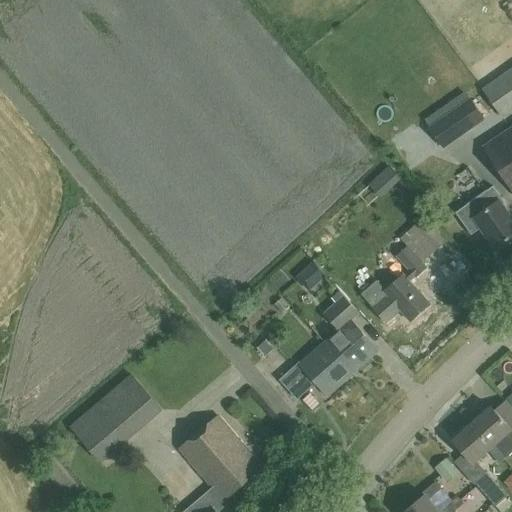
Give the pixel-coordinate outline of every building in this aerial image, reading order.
[(502,119),(511,111),(511,71),(483,91),(502,119)] [(470,101),(429,129),(443,149),(484,120),(470,101)] [(511,128),(482,148),(511,194),(511,128)] [(471,235),(481,228),(496,249),(511,237),(511,220),(502,206),(505,204),(493,186),(456,213),(471,235)] [(413,227),(435,251),(449,238),(427,214),(413,227)] [(416,278),(426,268),(408,247),(397,257),(410,272),(405,276),(404,274),(386,291),(377,281),(361,295),(386,323),(400,310),(411,321),(429,305),(409,282),(415,277),(416,278)] [(308,280),(325,273),(320,259),(303,267),(308,280)] [(340,364),(350,375),(351,374),(349,372),(353,368),(356,370),(358,369),(359,370),(362,370),(372,362),(372,359),(370,357),(378,351),(350,320),(359,313),(340,292),(332,299),(336,304),(325,314),(338,329),(337,330),(338,331),(324,344),(341,363),(340,364)] [(361,314),(372,333),(380,329),(369,310),(361,314)] [(265,339),(256,347),(264,356),(273,349),(265,339)] [(341,363),(324,344),(301,364),(299,363),(280,380),(297,400),(316,383),(327,396),(350,375),(340,364),(341,363)] [(132,376),(71,428),(100,462),(161,410),(132,376)] [(492,447),(495,444),(506,457),(511,451),(511,410),(502,419),(491,407),(472,423),(492,447)] [(175,441),(171,416),(162,417),(165,442),(175,441)] [(213,487),(224,501),(262,468),(218,416),(180,449),(213,487)] [(500,463),(506,457),(495,444),(492,447),(472,423),(452,441),(473,464),(489,450),(500,463)] [(446,458),(434,468),(446,483),(459,473),(446,458)] [(495,508),(496,507),(507,497),(486,474),(475,484),(495,508)] [(404,511),(439,511),(428,499),(441,488),(435,481),(422,492),(424,495),(404,511)] [(224,501),(213,487),(190,506),(194,511),(218,511),(227,504),(224,501)] [(451,501),(439,511),(451,511),(457,507),(451,501)]
